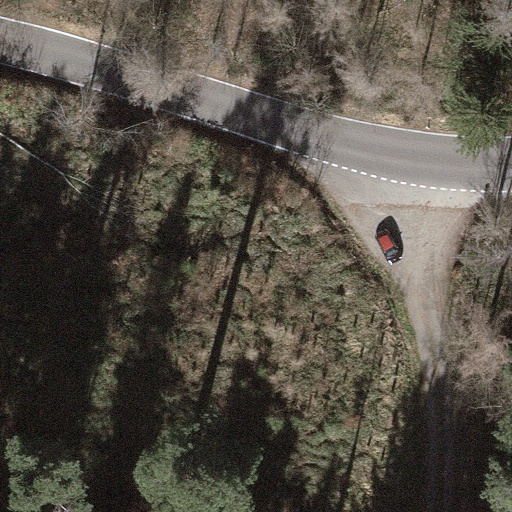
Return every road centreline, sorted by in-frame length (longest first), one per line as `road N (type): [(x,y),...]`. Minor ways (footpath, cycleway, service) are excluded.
road 1 (residential): [(0,47),(85,65),(262,128),(411,159),(511,156)]
road 2 (track): [(411,159),(437,320),(440,511)]
